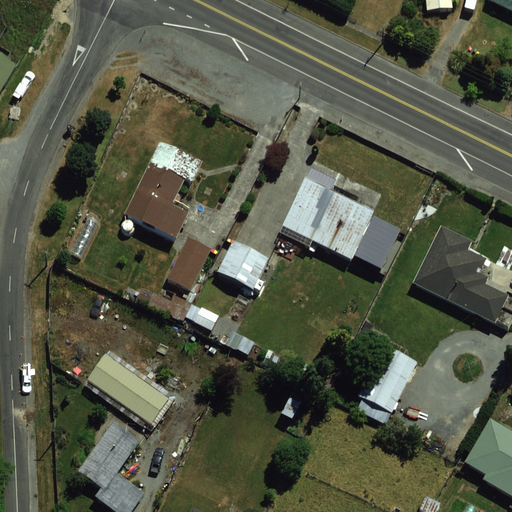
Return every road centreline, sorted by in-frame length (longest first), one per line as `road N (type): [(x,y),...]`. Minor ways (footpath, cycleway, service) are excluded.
road 1 (residential): [(112,0),(36,159),(13,237),(18,511)]
road 2 (trunk): [(193,0),(511,155)]
